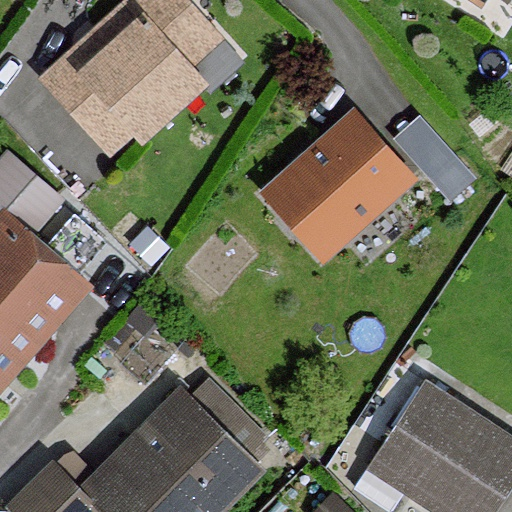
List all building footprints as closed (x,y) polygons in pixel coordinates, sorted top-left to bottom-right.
[(213,41),(176,0),(120,0),(31,82),(103,161),(127,139),(138,152),(206,90),(184,67),(213,41)] [(407,182),(343,112),(248,198),(312,268),(407,182)] [(469,185),(406,119),(384,140),(446,206),(469,185)] [(53,205),(0,159),(0,391),(86,291),(24,238),(53,205)] [(77,207),(51,229),(74,256),(100,234),(77,207)] [(67,491),(40,465),(0,506),(0,511),(215,511),(255,471),(225,442),(241,425),(197,383),(176,405),(162,392),(67,491)] [(490,511),(511,476),(511,446),(410,385),(357,472),(423,511),(490,511)] [(339,511),(319,493),(300,511),(339,511)]
